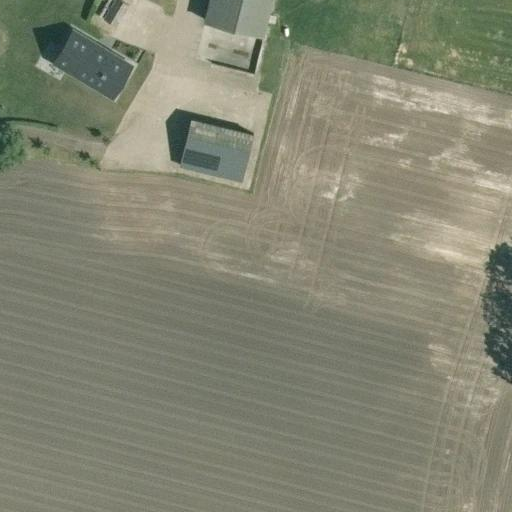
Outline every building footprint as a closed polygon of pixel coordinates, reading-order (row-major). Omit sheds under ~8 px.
[(117,25),(128,0),(117,0),(108,21),(117,25)] [(209,0),(204,22),(264,36),(272,0),(209,0)] [(294,73),(313,13),(292,6),(272,66),(294,73)] [(203,29),(198,67),(214,69),(219,31),(203,29)] [(74,34),(57,64),(105,90),(113,75),(125,82),(134,67),(74,34)]
